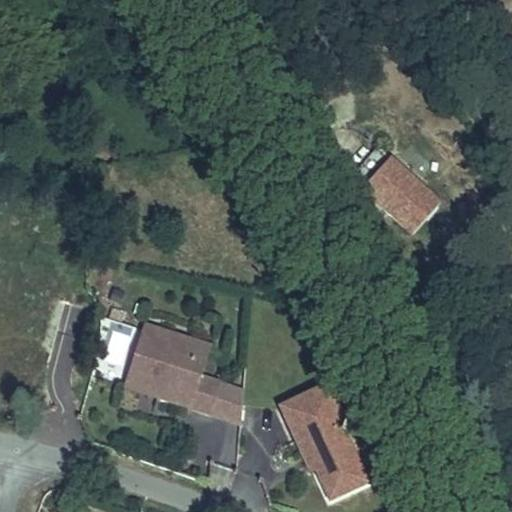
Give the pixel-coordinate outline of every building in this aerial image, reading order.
[(371,182),(395,154),(383,143),(353,179),(385,206),(388,203),(391,199),(371,182)] [(447,197),(395,154),(371,182),(391,199),(388,203),(420,230),(447,197)] [(230,414),(240,383),(220,377),(230,347),(212,341),(207,357),(187,351),(192,335),(163,325),(146,378),(179,389),(177,396),(230,414)] [(207,357),(212,341),(192,335),(187,351),(207,357)] [(179,389),(146,378),(143,385),(177,396),(179,389)] [(358,429),(362,417),(346,385),(301,407),(322,451),(325,449),(327,453),(336,449),(339,456),(335,468),(350,499),(387,482),(367,440),(363,442),(358,429)] [(335,468),(339,456),(336,449),(327,453),(325,449),(322,451),(330,470),(335,468)]
